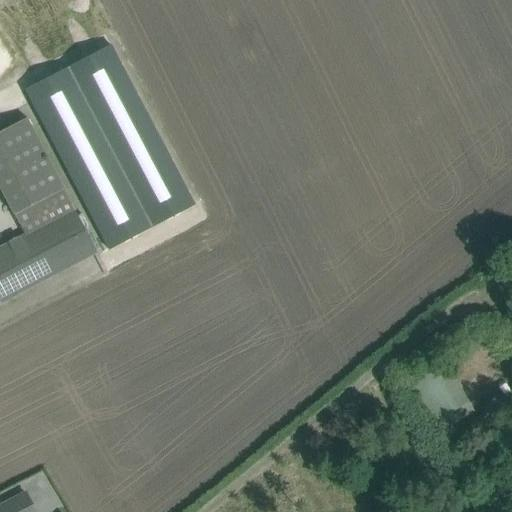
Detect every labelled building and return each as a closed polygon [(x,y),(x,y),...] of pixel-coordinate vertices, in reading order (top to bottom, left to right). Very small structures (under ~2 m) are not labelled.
[(55,56),(26,0),(7,0),(40,64),(55,56)] [(34,0),(62,53),(76,46),(52,0),(34,0)] [(97,34),(79,0),(61,0),(83,42),(97,34)] [(23,90),(108,252),(196,206),(111,45),(23,90)] [(25,120),(0,132),(0,191),(12,215),(62,189),(25,120)] [(0,249),(0,303),(6,300),(72,266),(95,253),(94,252),(77,218),(73,211),(24,237),(0,249)] [(409,384),(439,433),(474,413),(444,363),(409,384)] [(0,504),(0,511),(37,511),(26,491),(0,504)]
